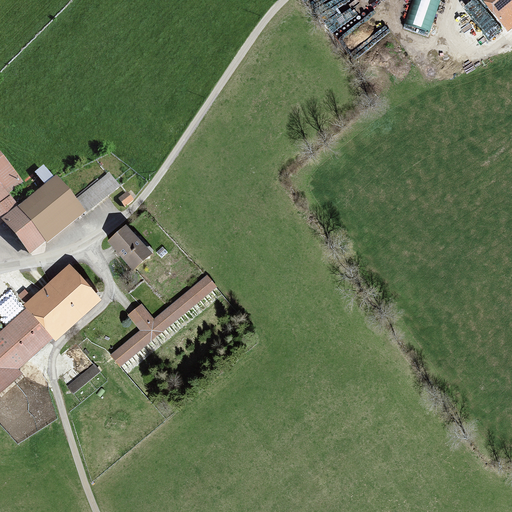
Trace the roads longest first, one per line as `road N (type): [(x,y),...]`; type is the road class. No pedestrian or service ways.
road 1 (unclassified): [(0,267),(78,249),(130,209),(283,0)]
road 2 (track): [(96,511),(52,374),(58,343),(117,291),(84,245)]
